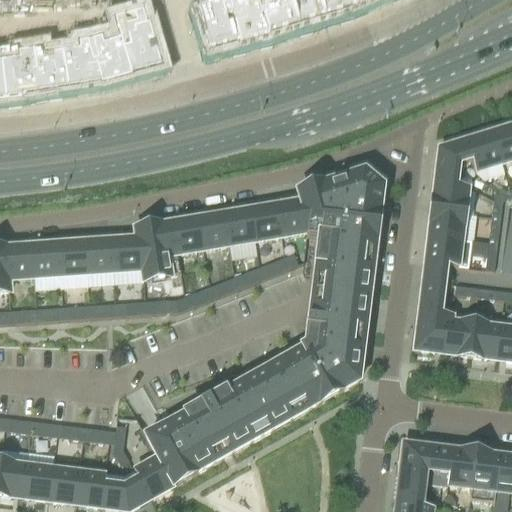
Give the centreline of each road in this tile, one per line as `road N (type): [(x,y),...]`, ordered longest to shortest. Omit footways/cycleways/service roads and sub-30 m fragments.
road 1 (primary): [(0,183),(263,130),(511,35)]
road 2 (primary): [(476,4),(385,54),(256,101),(0,153)]
road 3 (residential): [(0,227),(279,177),(402,134)]
road 4 (unclassified): [(476,4),(407,13),(192,93)]
road 5 (residential): [(386,410),(402,134)]
road 6 (unclassified): [(192,93),(0,127)]
road 7 (residential): [(511,425),(386,410)]
